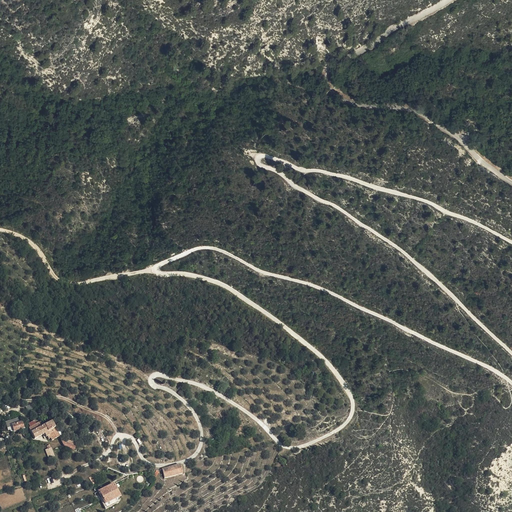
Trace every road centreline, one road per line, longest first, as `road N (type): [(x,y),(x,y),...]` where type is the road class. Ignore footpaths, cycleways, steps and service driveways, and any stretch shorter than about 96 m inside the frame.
road 1 (track): [(504,376),(311,283),(262,273),(209,246),(151,271),(222,282),(320,353),(351,392),(352,416),(330,434),(285,448),(216,393),(157,375),(151,381),(197,413),(203,443),(186,462),(170,465),(142,457),(126,434),(116,435),(110,453)]
road 2 (track): [(511,246),(423,201),(252,153),(406,256),(511,353)]
road 3 (unclassified): [(511,181),(429,119),(365,108),(326,77),(348,55),(449,0)]
road 4 (track): [(151,271),(72,284),(27,241),(0,230)]
